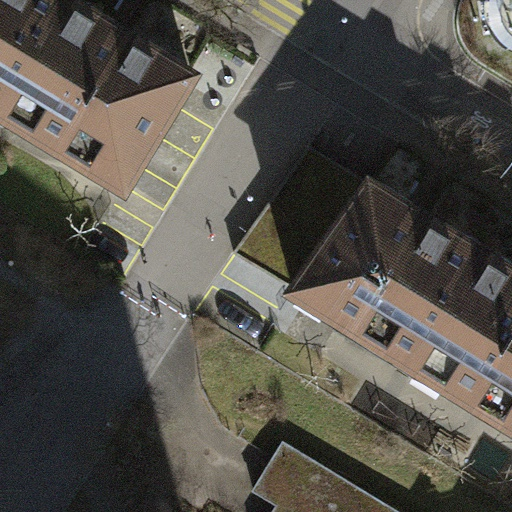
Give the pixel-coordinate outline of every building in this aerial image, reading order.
[(0,0),(0,109),(5,112),(73,0),(72,0),(0,0)] [(192,72),(73,0),(5,112),(123,184),(192,72)] [(511,33),(511,0),(500,0),(500,2),(500,10),(501,18),(503,24),(507,30),(511,33)] [(308,142),(237,258),(511,425),(511,265),(417,208),(308,142)] [(400,511),(285,441),(253,491),(277,506),(273,511),(400,511)]
